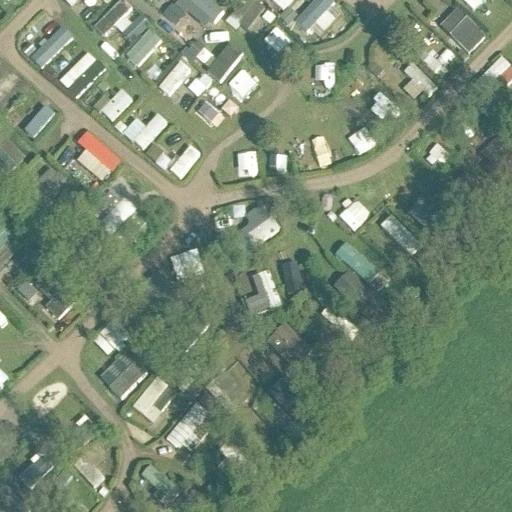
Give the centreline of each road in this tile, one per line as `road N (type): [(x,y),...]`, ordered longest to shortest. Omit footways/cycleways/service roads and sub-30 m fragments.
road 1 (track): [(511,25),(371,170),(201,205),(60,352),(0,341)]
road 2 (track): [(379,0),(279,103),(223,134),(175,184)]
road 3 (track): [(201,205),(0,46)]
